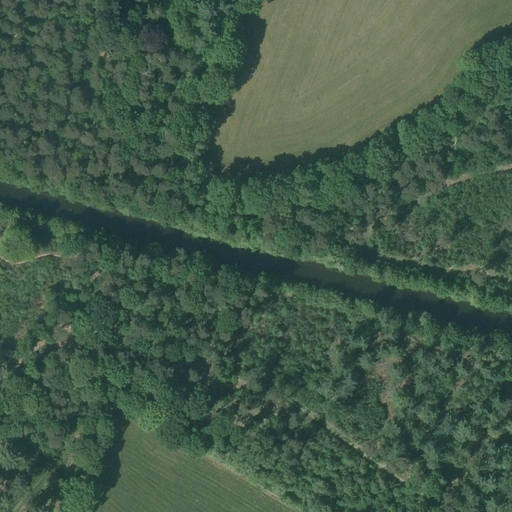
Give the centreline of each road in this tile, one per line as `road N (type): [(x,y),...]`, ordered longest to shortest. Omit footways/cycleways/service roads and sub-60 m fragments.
road 1 (track): [(511,39),(429,110),(380,137),(292,172),(190,185),(166,161),(145,154),(109,0)]
road 2 (track): [(127,287),(134,275),(453,511)]
road 3 (track): [(511,280),(472,266),(447,272),(414,264),(352,239),(203,202),(165,188),(145,154)]
road 4 (track): [(7,511),(48,446),(73,360),(96,329)]
road 5 (track): [(511,157),(462,165),(352,239)]
